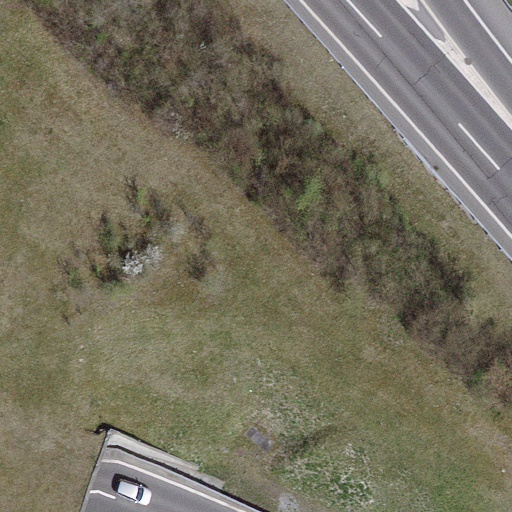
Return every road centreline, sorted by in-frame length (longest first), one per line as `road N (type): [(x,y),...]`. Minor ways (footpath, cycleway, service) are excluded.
road 1 (motorway): [(511,167),(352,0)]
road 2 (motorway): [(0,461),(145,511)]
road 3 (motorway): [(511,105),(440,0)]
